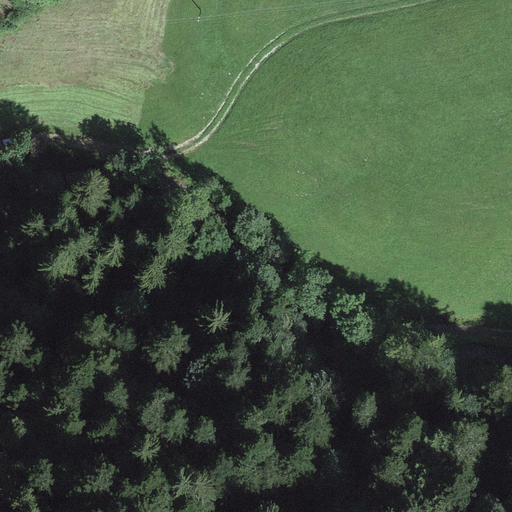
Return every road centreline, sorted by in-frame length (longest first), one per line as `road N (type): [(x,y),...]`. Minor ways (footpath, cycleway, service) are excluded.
road 1 (track): [(0,139),(50,131),(132,156),(318,307),(345,320),(511,335)]
road 2 (track): [(132,156),(192,141),(255,59),(291,30),(404,0)]
